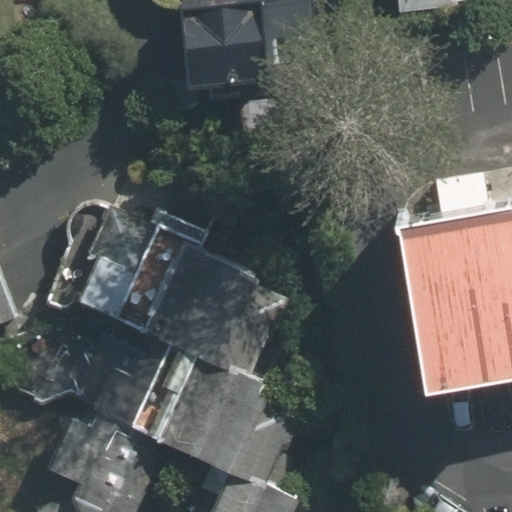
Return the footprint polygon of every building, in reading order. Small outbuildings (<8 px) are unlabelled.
[(268,0),(198,0),(185,1),(189,55),(272,50),(268,0)] [(399,0),(400,8),(474,2),(473,0),(399,0)] [(511,11),(511,0),(489,0),(491,14),(511,11)] [(511,195),(409,214),(436,374),(511,360),(511,195)] [(199,243),(124,204),(79,290),(155,329),(199,243)] [(0,249),(0,329),(25,321),(0,249)] [(291,485),(333,397),(179,322),(135,411),(237,460),(212,511),(334,511),(337,506),(291,485)] [(75,406),(36,484),(86,509),(84,511),(135,511),(165,451),(75,406)]
